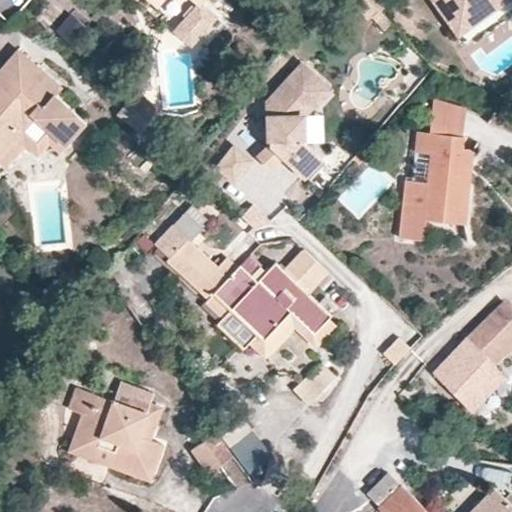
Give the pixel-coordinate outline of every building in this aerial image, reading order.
[(157,0),(154,4),(160,9),(168,0),(194,0),(204,8),(209,2),(206,0),(157,0)] [(511,0),(433,0),(453,27),(490,0),(497,0),(504,9),(511,2),(511,0)] [(490,0),(453,27),(462,39),(504,9),(497,0),(490,0)] [(0,158),(18,139),(33,120),(65,147),(85,124),(54,96),(34,79),(41,73),(16,50),(0,69),(0,75),(16,89),(8,97),(0,90),(0,158)] [(329,95),(302,71),(268,108),(267,153),(278,163),(301,183),(318,164),(301,148),(301,123),(311,112),(313,113),(329,95)] [(54,96),(61,89),(41,73),(34,79),(54,96)] [(16,89),(0,75),(0,90),(8,97),(16,89)] [(160,113),(137,94),(127,105),(140,116),(149,125),(160,113)] [(140,116),(127,105),(119,115),(141,134),(149,125),(140,116)] [(461,141),(464,111),(434,107),(431,137),(461,141)] [(33,153),(37,155),(47,145),(59,154),(65,147),(33,120),(18,139),(24,145),(33,153)] [(322,123),(301,123),(301,148),(321,148),(322,123)] [(418,158),(429,160),(431,137),(421,136),(418,158)] [(433,170),(431,188),(409,185),(404,216),(400,242),(425,245),(426,225),(445,226),(446,216),(463,218),(464,206),(468,206),(471,177),(461,175),(465,141),(461,141),(431,137),(429,160),(435,160),(442,161),(440,171),(433,170)] [(252,161),(234,146),(216,169),(235,183),(252,161)] [(278,163),(267,153),(256,165),(267,175),(278,163)] [(442,161),(435,160),(433,170),(440,171),(442,161)] [(256,207),(243,214),(254,233),(267,225),(256,207)] [(466,229),(463,218),(446,216),(445,226),(466,229)] [(285,272),(277,264),(259,282),(240,265),(237,267),(228,258),(219,267),(185,233),(172,246),(168,242),(136,274),(159,297),(184,272),(209,297),(215,291),(272,349),(289,332),(282,324),(292,315),(313,336),(329,321),(330,318),(308,294),(326,275),(305,253),(285,272)] [(222,317),(218,322),(243,349),(249,344),(259,353),(263,358),(272,349),(215,291),(209,297),(206,300),(222,317)] [(511,311),(503,302),(434,372),(466,405),(499,372),(494,367),(511,348),(511,311)] [(334,328),(329,321),(313,336),(292,315),(282,324),(289,332),(294,328),(314,348),(334,328)] [(422,336),(410,326),(397,339),(410,350),(422,336)] [(336,385),(322,372),(306,390),(320,403),(336,385)] [(320,403),(306,390),(296,401),(311,414),(320,403)] [(151,444),(132,437),(137,424),(156,431),(163,412),(119,396),(115,406),(111,417),(97,411),(101,401),(76,392),(67,413),(81,419),(77,432),(99,439),(97,449),(114,455),(110,468),(150,484),(163,449),(151,444)] [(101,401),(97,411),(111,417),(115,406),(101,401)] [(151,444),(156,431),(137,424),(132,437),(151,444)] [(110,468),(114,455),(97,449),(99,439),(77,432),(69,453),(110,468)] [(219,437),(195,454),(212,478),(237,462),(219,437)] [(427,511),(387,472),(367,493),(379,506),(378,507),(383,511),(511,511),(511,507),(493,487),(473,507),(478,511),(427,511)]
